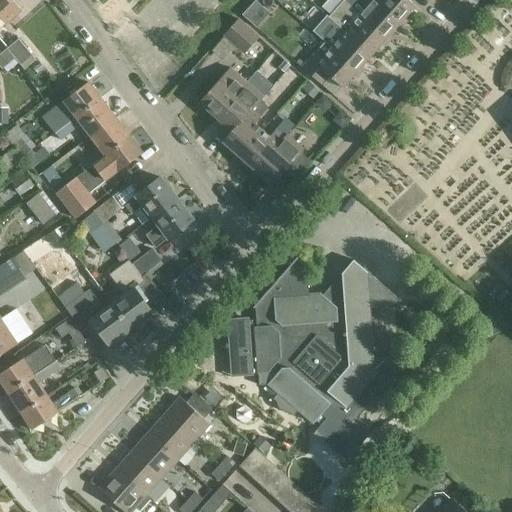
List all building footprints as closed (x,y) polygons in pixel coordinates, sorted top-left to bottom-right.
[(22,10),(11,0),(0,0),(0,29),(1,28),(0,27),(0,17),(6,24),(22,10)] [(387,39),(401,23),(375,0),(343,0),(343,1),(361,16),(367,21),(387,39)] [(409,0),(375,0),(401,23),(416,6),(409,0)] [(343,1),(329,17),(339,27),(373,55),(387,39),(367,21),(361,16),(343,1)] [(253,2),(241,16),(255,28),(267,14),(253,2)] [(260,37),(239,18),(223,36),(244,55),(260,37)] [(333,50),(358,72),(373,55),(339,27),(333,34),(332,34),(325,42),(333,49),(333,50)] [(6,48),(15,59),(20,65),(32,56),(19,39),(6,48)] [(15,59),(6,48),(0,53),(0,64),(3,68),(15,59)] [(358,72),(333,50),(326,57),(319,51),(304,69),(335,97),(344,86),(345,87),(358,72)] [(285,60),(278,67),(284,72),(290,65),(285,60)] [(217,117),(248,82),(231,67),(200,101),(217,117)] [(248,82),(217,117),(233,131),(261,101),(274,86),(257,71),(248,82)] [(65,102),(77,118),(102,99),(90,83),(65,102)] [(309,83),(302,90),(314,100),(320,93),(309,83)] [(323,95),(315,104),(324,112),(333,103),(323,95)] [(77,118),(91,137),(117,117),(102,99),(77,118)] [(233,131),(224,141),(241,155),(263,130),(255,123),(268,108),(261,101),(233,131)] [(63,116),(49,126),(56,134),(69,124),(63,116)] [(91,137),(100,149),(78,165),(84,172),(131,136),(117,117),(91,137)] [(69,124),(56,134),(61,140),(74,130),(69,124)] [(269,136),(263,130),(241,155),(257,170),(285,138),(285,137),(287,134),(289,132),(280,124),(269,136)] [(265,161),(257,170),(272,183),(285,169),(294,178),(310,160),(301,153),(304,149),(288,135),(285,138),(265,161)] [(56,194),(75,219),(96,202),(86,189),(115,168),(118,172),(143,152),(131,136),(84,172),(67,186),(57,193),(56,194)] [(33,151),(24,159),(30,166),(32,169),(49,154),(43,146),(35,154),(33,151)] [(14,148),(5,155),(15,167),(24,161),(14,148)] [(51,166),(42,174),(57,193),(67,186),(61,178),(57,174),(51,166)] [(20,196),(34,186),(25,173),(11,183),(20,196)] [(142,224),(177,199),(161,178),(137,196),(137,197),(125,206),(132,214),(134,213),(142,224)] [(27,202),(43,224),(56,214),(39,193),(27,202)] [(113,197),(94,211),(103,224),(122,209),(113,197)] [(192,220),(177,199),(142,224),(143,225),(152,218),(158,226),(145,235),(155,248),(192,220)] [(94,211),(81,221),(90,233),(103,224),(94,211)] [(153,248),(133,264),(141,275),(146,271),(147,272),(162,261),(153,248)] [(13,257),(0,265),(0,292),(25,276),(13,257)] [(131,285),(142,277),(141,275),(133,264),(129,259),(110,274),(125,294),(112,303),(131,328),(152,312),(131,285)] [(248,319),(228,320),(232,376),(257,374),(258,386),(268,385),(278,394),(273,400),(276,403),(278,407),(281,411),(285,413),(289,414),(293,417),(298,411),(313,424),(322,415),(344,434),(374,399),(387,398),(386,386),(401,368),(402,367),(402,366),(402,365),(402,364),(402,363),(402,362),(402,361),(401,360),(400,359),(399,359),(399,358),(398,358),(397,358),(396,357),(395,357),(373,359),(370,310),(389,308),(390,308),(391,308),(392,308),(393,308),(393,307),(394,307),(395,306),(396,305),(396,304),(396,303),(397,303),(397,302),(397,301),(397,300),(396,299),(396,298),(395,297),(395,296),(394,296),(394,295),(391,293),(354,260),(342,273),(342,275),(340,279),(325,296),(321,293),(309,294),(309,283),(308,281),(290,266),(254,307),(255,308),(256,307),(257,321),(249,321),(248,319)] [(131,328),(112,303),(105,308),(90,288),(85,293),(77,283),(58,297),(65,308),(78,325),(88,317),(109,345),(131,328)] [(0,353),(10,347),(11,348),(32,333),(15,308),(0,318),(0,317),(0,353)] [(80,332),(69,318),(54,329),(60,338),(67,334),(71,339),(80,332)] [(491,325),(480,326),(480,339),(492,338),(491,325)] [(0,380),(8,392),(56,361),(45,344),(44,345),(0,373),(0,380)] [(56,361),(8,392),(20,411),(46,394),(47,393),(39,382),(60,368),(56,361)] [(61,399),(60,400),(64,407),(79,397),(74,390),(61,399)] [(46,394),(20,411),(31,429),(58,412),(53,404),(48,397),(46,394)] [(184,396),(167,415),(195,441),(196,441),(213,422),(205,415),(187,399),(184,396)] [(167,415),(150,434),(178,460),(195,441),(167,415)] [(150,434),(133,453),(161,478),(178,460),(150,434)] [(270,445),(260,436),(254,443),(264,452),(270,445)] [(237,442),(233,455),(242,457),(246,445),(237,442)] [(238,468),(287,511),(323,511),(255,450),(238,468)] [(133,453),(116,471),(145,497),(161,478),(133,453)] [(228,456),(219,465),(227,473),(236,463),(228,456)] [(219,465),(211,475),(219,482),(227,473),(219,465)] [(116,471),(99,490),(123,511),(131,511),(135,508),(138,510),(147,500),(145,497),(116,471)] [(366,485),(357,495),(367,504),(376,493),(366,485)] [(211,498),(200,510),(202,511),(215,511),(231,494),(232,494),(222,486),(211,498)] [(206,498),(197,491),(190,500),(197,507),(206,498)] [(336,498),(325,510),(326,511),(340,511),(346,506),(342,503),(336,498)] [(184,511),(193,511),(197,507),(190,500),(182,510),(184,511)] [(464,511),(452,501),(441,511),(464,511)]
